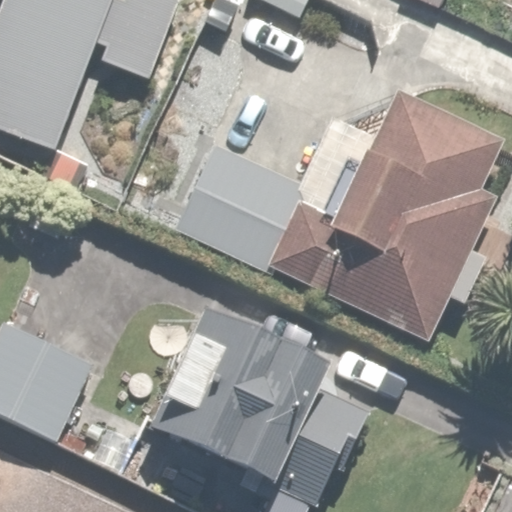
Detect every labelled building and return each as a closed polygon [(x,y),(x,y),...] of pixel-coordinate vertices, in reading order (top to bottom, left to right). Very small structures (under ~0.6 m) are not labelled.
[(177,0),(15,0),(0,38),(0,128),(59,151),(97,53),(149,74),(177,0)] [(265,0),(296,21),(310,0),(265,0)] [(213,149),(174,229),(429,341),(511,151),(511,134),(407,89),(389,130),(335,106),(299,186),(213,149)] [(207,410),(193,439),(282,485),(306,439),(353,464),(379,415),(325,387),(338,361),(248,315),(231,348),(199,332),(169,390),(207,410)] [(0,324),(0,417),(70,449),(107,367),(2,320),(0,324)]
